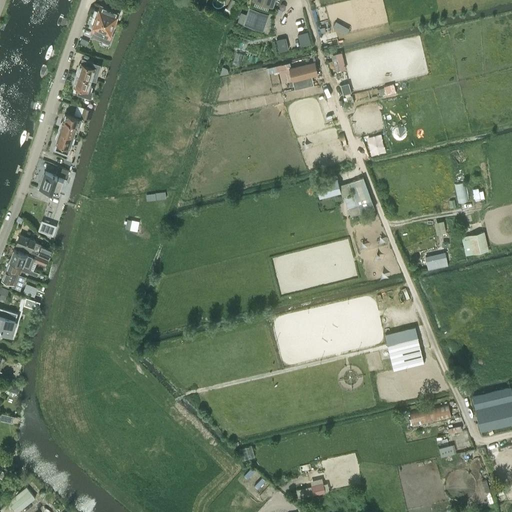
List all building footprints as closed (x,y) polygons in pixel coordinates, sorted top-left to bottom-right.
[(96,9),(94,16),(110,22),(113,14),(115,15),(117,11),(100,4),(98,10),(96,9)] [(267,15),(250,9),(245,24),(262,30),(267,15)] [(243,24),(246,13),(240,11),(237,22),(243,24)] [(110,30),(113,23),(110,22),(94,16),(92,23),(93,24),(92,29),(93,30),(108,35),(110,30)] [(110,43),(112,36),(108,35),(93,30),(91,36),(110,43)] [(309,30),(298,32),(301,45),(312,43),(309,30)] [(277,38),(279,50),(288,48),(287,36),(277,38)] [(342,51),(336,53),(341,69),(346,67),(342,51)] [(78,65),(75,73),(90,78),(94,66),(80,61),(79,66),(78,65)] [(318,74),(314,61),(289,67),(292,80),(318,74)] [(292,80),(289,67),(281,70),(284,82),(290,81),(290,80),(292,80)] [(87,89),(90,78),(75,73),(73,81),(74,81),(73,85),(79,86),(77,92),(90,96),(92,90),(87,89)] [(87,116),(90,109),(83,107),(81,114),(87,116)] [(79,124),(81,118),(65,113),(63,119),(62,119),(61,123),(60,123),(57,130),(73,135),(76,136),(79,124)] [(67,152),(73,135),(57,130),(55,137),(56,138),(55,142),(56,142),(54,148),(67,152)] [(70,167),(72,160),(60,156),(58,163),(70,167)] [(68,168),(57,164),(55,171),(66,175),(68,168)] [(51,173),(45,171),(39,186),(51,190),(52,189),(58,191),(63,177),(56,175),(57,175),(55,174),(55,173),(52,172),(51,173)] [(375,207),(363,177),(349,182),(354,195),(358,205),(361,213),(375,207)] [(341,192),(339,184),(337,178),(322,182),(316,183),(319,197),(341,192)] [(468,200),(465,181),(454,183),(458,202),(468,200)] [(484,198),(482,190),(478,191),(478,187),(473,188),(476,200),(484,198)] [(126,217),(124,227),(139,229),(140,220),(126,217)] [(55,227),(41,222),(38,230),(52,235),(55,227)] [(487,250),(483,232),(470,235),(474,253),(487,250)] [(19,234),(15,245),(36,253),(37,253),(40,245),(40,244),(34,241),(34,240),(33,239),(33,238),(30,236),(29,237),(19,234)] [(474,253),(470,235),(462,237),(466,255),(474,253)] [(50,249),(40,245),(37,253),(47,258),(50,249)] [(28,265),(32,255),(13,249),(10,258),(28,265)] [(447,261),(446,257),(443,258),(442,252),(426,256),(429,269),(445,265),(444,262),(447,261)] [(37,254),(35,259),(46,263),(48,258),(37,254)] [(29,266),(28,265),(10,258),(6,268),(19,273),(20,269),(37,276),(38,271),(29,268),(29,266)] [(6,268),(1,279),(20,285),(22,279),(18,277),(19,273),(6,268)] [(37,287),(26,283),(22,293),(34,297),(37,287)] [(8,288),(1,286),(0,289),(0,292),(7,295),(8,288)] [(40,301),(26,297),(24,305),(38,309),(40,301)] [(11,335),(17,312),(3,308),(1,315),(0,314),(0,337),(2,332),(11,335)] [(418,337),(403,341),(387,344),(394,369),(424,362),(418,337)] [(511,422),(511,399),(475,408),(480,430),(511,422)] [(451,417),(448,402),(409,411),(412,426),(451,417)] [(440,447),(442,454),(454,452),(452,445),(440,447)] [(325,492),(323,484),(313,486),(315,494),(325,492)] [(0,511),(14,511),(7,503),(0,508),(0,511)]
